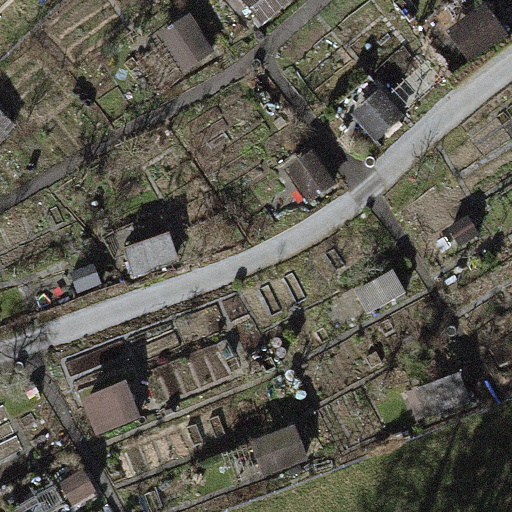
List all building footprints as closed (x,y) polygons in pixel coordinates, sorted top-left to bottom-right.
[(243,0),(266,25),(294,0),(243,0)] [(486,6),(451,33),(475,64),(510,37),(486,6)] [(191,17),(161,37),(187,75),(217,54),(191,17)] [(405,121),(383,96),(357,119),(379,144),(405,121)] [(0,147),(17,130),(0,113),(0,147)] [(337,185),(311,152),(286,172),(312,205),(337,185)] [(171,236),(125,253),(135,281),(182,265),(171,236)] [(64,275),(40,285),(49,309),(74,299),(64,275)] [(358,297),(370,318),(408,297),(396,276),(358,297)] [(462,379),(418,395),(428,424),(472,408),(462,379)] [(127,388),(84,407),(97,438),(140,420),(127,388)] [(253,448),(265,481),(309,464),(297,432),(253,448)] [(80,473),(60,483),(71,506),(92,496),(80,473)]
